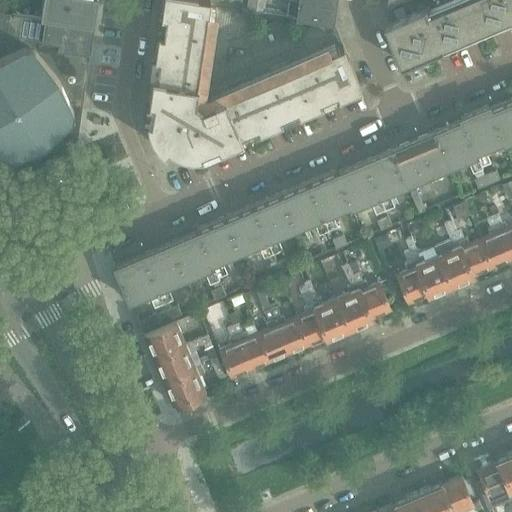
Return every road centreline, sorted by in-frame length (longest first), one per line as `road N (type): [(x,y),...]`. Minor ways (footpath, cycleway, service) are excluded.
road 1 (residential): [(511,292),(150,445)]
road 2 (secondary): [(147,511),(18,287)]
road 3 (residential): [(276,511),(511,413)]
road 4 (residential): [(161,212),(393,114)]
road 5 (secondary): [(0,321),(121,511)]
road 6 (residential): [(136,0),(119,110),(161,212)]
road 7 (residential): [(150,445),(73,249)]
road 8 (residential): [(393,114),(511,63)]
road 9 (residential): [(393,114),(358,21),(361,0)]
